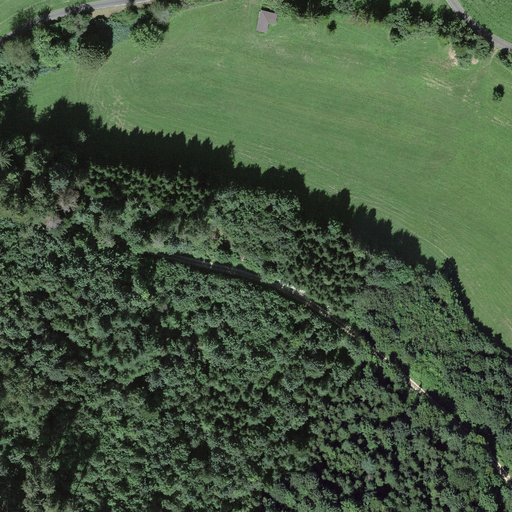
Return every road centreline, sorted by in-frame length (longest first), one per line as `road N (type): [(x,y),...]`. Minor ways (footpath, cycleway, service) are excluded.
road 1 (track): [(0,206),(275,285),(399,372),(511,484)]
road 2 (track): [(134,0),(41,18),(0,43)]
